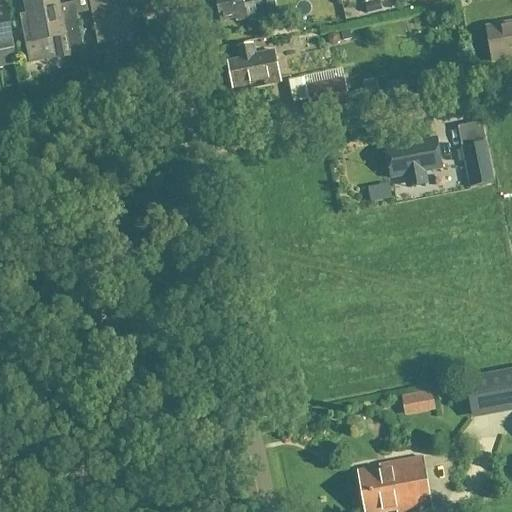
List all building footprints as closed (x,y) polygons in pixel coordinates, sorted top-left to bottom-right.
[(21,19),(30,65),(58,59),(58,60),(59,60),(59,59),(68,57),(68,58),(69,58),(69,54),(83,51),(73,6),(59,9),(57,0),(23,0),(27,17),(21,19)] [(75,0),(76,2),(86,0),(88,0),(98,46),(130,40),(121,0),(75,0)] [(241,0),(214,0),(220,24),(235,21),(236,24),(257,20),(254,7),(243,9),(241,0)] [(272,0),(271,0),(256,3),(260,23),(277,20),(272,0)] [(0,54),(14,52),(5,8),(0,9),(0,54)] [(511,24),(486,29),(492,63),(509,60),(509,58),(511,56),(511,24)] [(237,51),(239,63),(228,65),(233,91),(248,88),(249,91),(279,86),(274,54),(254,58),(252,48),(237,51)] [(19,74),(14,60),(0,65),(5,79),(19,74)] [(305,89),(308,103),(309,111),(348,103),(344,81),(305,89)] [(415,139),(401,141),(402,147),(385,150),(391,180),(404,178),(406,189),(426,185),(424,174),(441,171),(436,140),(416,144),(415,139)] [(493,184),(485,144),(461,149),(469,190),(493,184)] [(471,417),(511,409),(511,371),(464,381),(471,417)] [(391,467),(358,473),(365,511),(419,511),(431,510),(421,458),(390,464),(391,467)]
